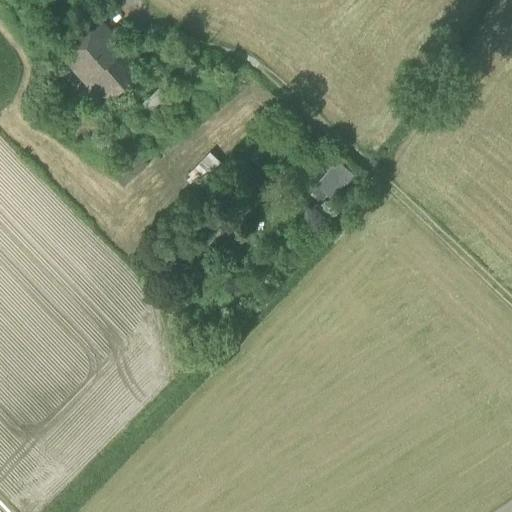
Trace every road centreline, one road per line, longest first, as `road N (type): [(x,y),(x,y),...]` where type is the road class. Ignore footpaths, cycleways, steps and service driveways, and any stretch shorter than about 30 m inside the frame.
road 1 (track): [(511,300),(242,60)]
road 2 (unclassified): [(242,60),(166,36),(126,0)]
